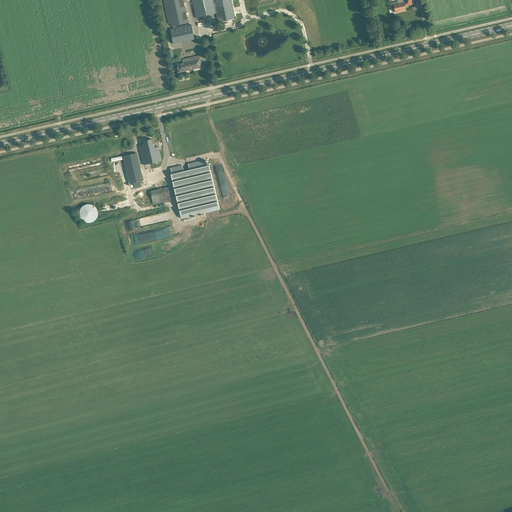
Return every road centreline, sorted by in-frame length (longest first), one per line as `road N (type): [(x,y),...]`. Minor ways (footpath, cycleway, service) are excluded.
road 1 (primary): [(0,144),(511,26)]
road 2 (track): [(400,511),(217,155)]
